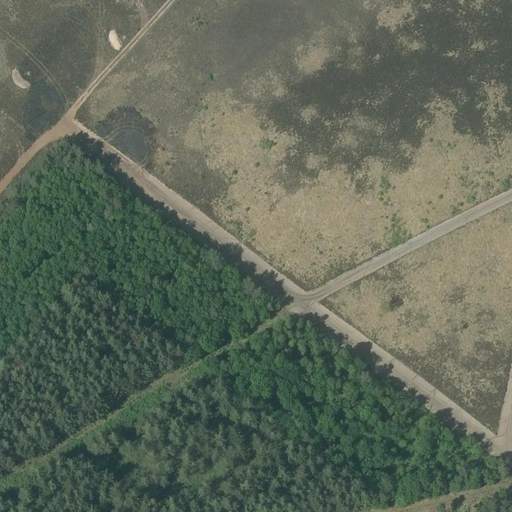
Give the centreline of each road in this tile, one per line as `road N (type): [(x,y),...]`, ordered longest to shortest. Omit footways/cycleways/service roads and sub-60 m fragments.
road 1 (track): [(511,461),(61,124)]
road 2 (track): [(303,302),(511,196)]
road 3 (track): [(169,0),(61,124)]
